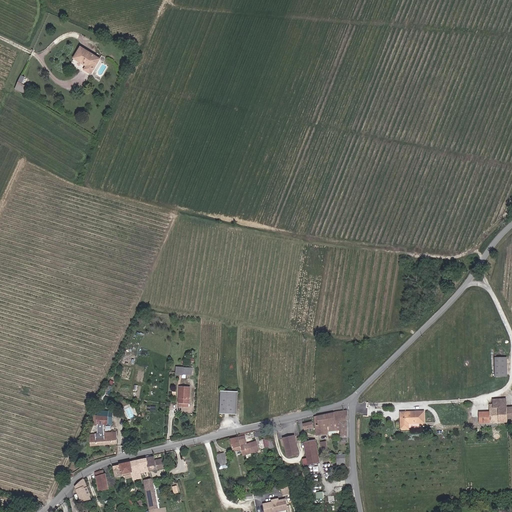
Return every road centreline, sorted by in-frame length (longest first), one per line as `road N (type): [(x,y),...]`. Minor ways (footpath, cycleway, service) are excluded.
road 1 (unclassified): [(354,398),(116,459),(84,472),(39,511)]
road 2 (unclassified): [(511,227),(354,398)]
